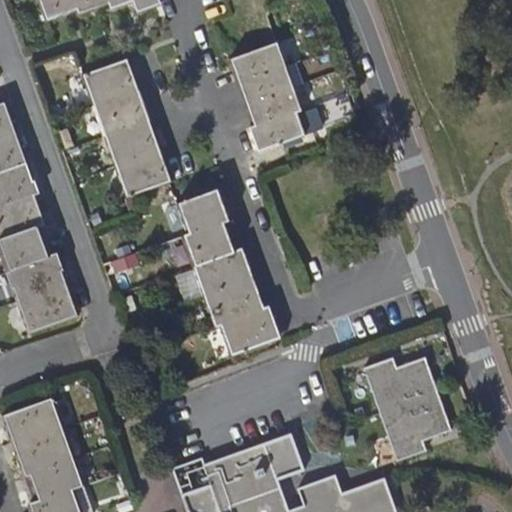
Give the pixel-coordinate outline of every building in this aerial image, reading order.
[(50,20),(78,10),(74,0),(40,0),(48,21),(50,20)] [(74,0),(78,10),(80,14),(110,4),(108,0),(74,0)] [(134,2),(133,0),(108,0),(110,4),(111,9),(134,2)] [(138,12),(160,5),(158,0),(133,0),(134,2),(138,12)] [(277,44),(232,60),(240,82),(285,67),(277,44)] [(138,92),(127,61),(84,77),(95,107),(138,92)] [(296,63),(285,67),(293,89),(304,85),(296,63)] [(285,67),(240,82),(247,105),(293,89),(285,67)] [(304,85),(293,89),(301,111),(311,107),(304,85)] [(247,105),(255,127),(296,112),(301,111),(293,89),(247,105)] [(149,121),(138,92),(95,107),(106,136),(149,121)] [(5,103),(0,105),(0,139),(16,134),(5,103)] [(322,129),(327,128),(320,106),(314,109),(322,129)] [(296,112),(255,127),(250,129),(258,152),(282,143),(322,129),(314,109),(297,115),(296,112)] [(159,151),(149,121),(106,136),(116,167),(159,151)] [(0,174),(27,165),(16,134),(0,139),(0,174)] [(127,197),(132,196),(169,183),(171,182),(159,151),(116,167),(127,197)] [(0,207),(34,195),(37,194),(27,165),(0,174),(0,207)] [(188,234),(224,221),(229,219),(219,190),(218,188),(177,203),(184,225),(188,234)] [(0,241),(38,228),(45,225),(34,195),(0,207),(0,241)] [(170,230),(184,225),(177,203),(162,209),(170,230)] [(235,251),(224,221),(188,234),(183,236),(193,266),(235,251)] [(49,258),(38,228),(0,241),(0,257),(6,273),(49,258)] [(204,296),(253,278),(242,248),(235,251),(193,266),(204,296)] [(110,259),(115,272),(139,263),(135,250),(110,259)] [(56,255),(49,258),(6,273),(16,303),(67,285),(56,255)] [(264,308),(253,278),(204,296),(215,326),(220,324),(264,308)] [(77,315),(67,285),(16,303),(27,333),(77,315)] [(231,354),(275,338),(280,336),(269,306),(264,308),(220,324),(231,354)] [(423,440),(452,430),(426,357),(397,367),(393,358),(366,368),(399,461),(426,451),(423,440)] [(79,511),(41,403),(4,416),(34,503),(30,505),(32,511),(79,511)] [(396,511),(385,479),(343,494),(336,477),(300,489),(306,505),(289,511),(275,471),(303,461),(294,435),(291,436),(209,465),(209,464),(206,457),(177,467),(180,475),(192,511),(396,511)]
